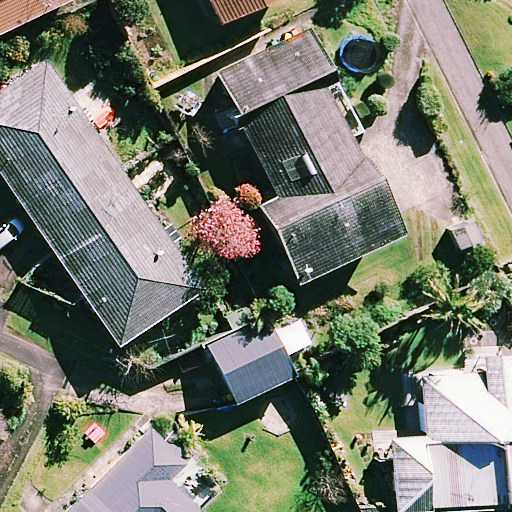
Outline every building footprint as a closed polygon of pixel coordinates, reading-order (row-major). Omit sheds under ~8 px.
[(0,0),(0,18),(37,0),(0,0)] [(205,0),(211,11),(233,0),(205,0)] [(324,69),(300,19),(206,64),(265,185),(250,192),(287,268),(388,219),(317,72),(324,69)] [(192,278),(38,54),(0,80),(0,175),(110,335),(192,278)] [(286,369),(277,350),(306,336),(295,313),(266,326),(260,314),(204,340),(229,395),(286,369)] [(511,338),(474,343),(476,363),(414,370),(420,429),(383,433),(390,504),(511,490),(511,338)] [(186,446),(153,413),(49,511),(192,511),(198,507),(162,469),(186,446)]
